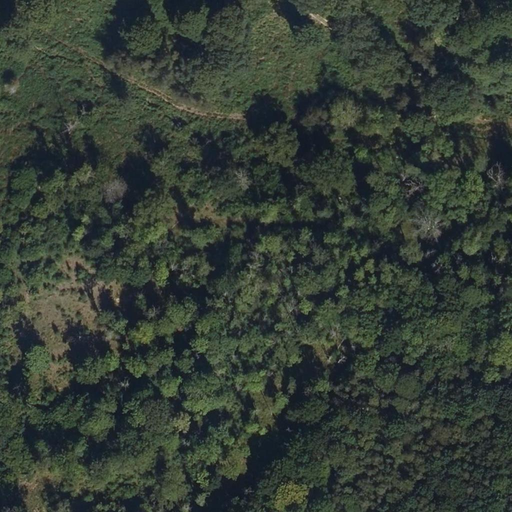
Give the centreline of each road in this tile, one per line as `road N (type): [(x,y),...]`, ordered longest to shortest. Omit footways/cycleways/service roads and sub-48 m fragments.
road 1 (track): [(243,511),(511,159)]
road 2 (track): [(289,0),(511,158)]
